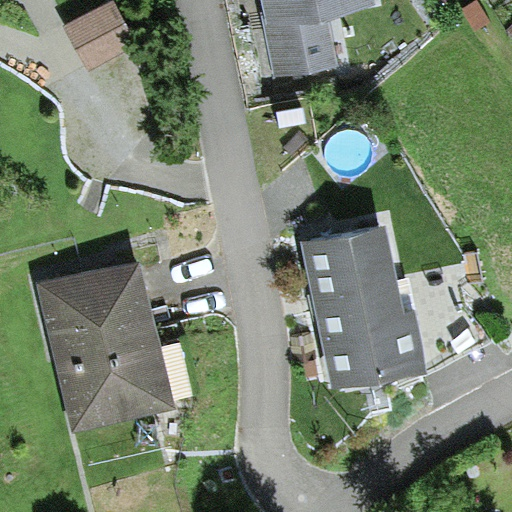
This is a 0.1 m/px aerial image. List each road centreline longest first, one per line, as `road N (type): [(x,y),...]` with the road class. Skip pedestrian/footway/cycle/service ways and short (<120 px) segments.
road 1 (residential): [(333,511),(302,501),(269,456),(246,205),(200,0)]
road 2 (residential): [(511,416),(346,511)]
